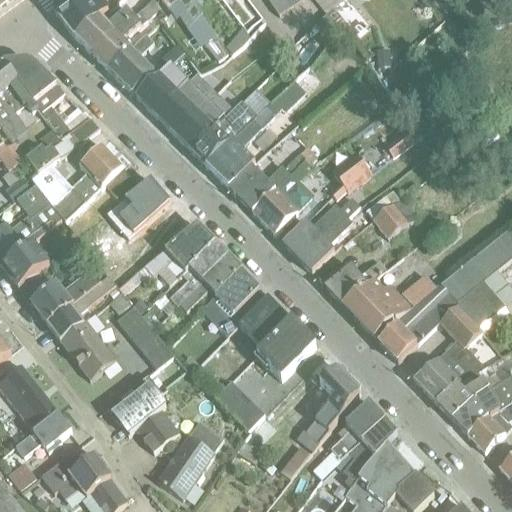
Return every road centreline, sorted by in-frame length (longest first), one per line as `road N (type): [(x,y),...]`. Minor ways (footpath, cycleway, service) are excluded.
road 1 (residential): [(508,511),(25,15)]
road 2 (residential): [(0,313),(119,467)]
